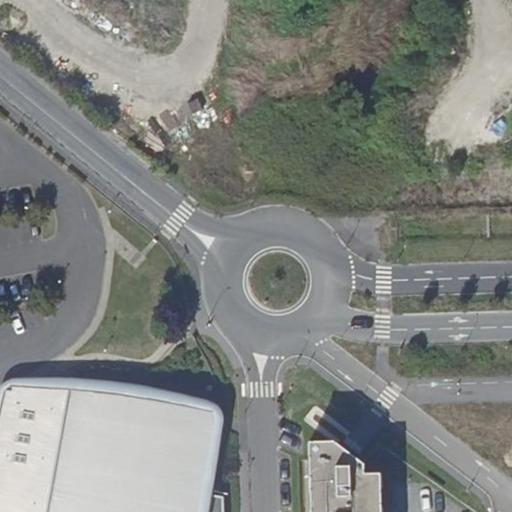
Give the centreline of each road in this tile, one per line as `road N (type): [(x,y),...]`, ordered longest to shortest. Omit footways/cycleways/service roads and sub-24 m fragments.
road 1 (track): [(211,0),(199,58),(133,84),(18,0)]
road 2 (tertiary): [(176,217),(0,77)]
road 3 (tertiary): [(313,311),(381,329),(511,326)]
road 4 (tertiary): [(511,278),(383,281),(319,261)]
road 5 (unclassified): [(259,324),(265,511)]
